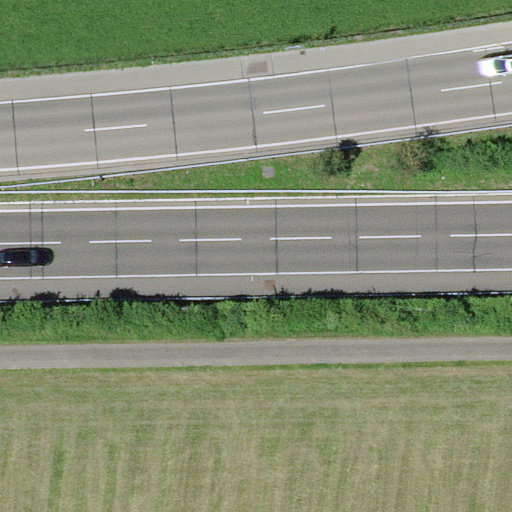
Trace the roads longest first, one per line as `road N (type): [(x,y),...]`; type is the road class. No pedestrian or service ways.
road 1 (motorway): [(511,78),(0,134)]
road 2 (motorway): [(0,244),(511,235)]
